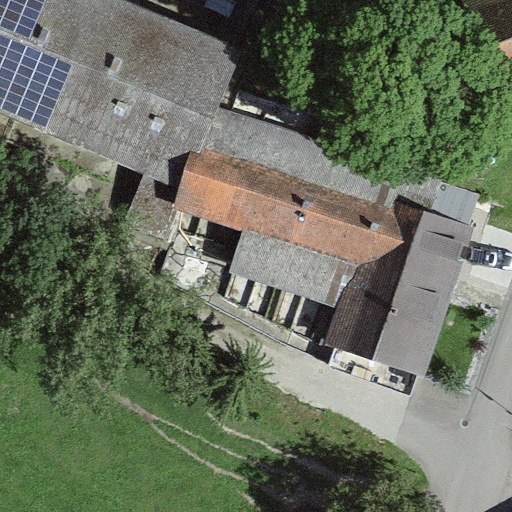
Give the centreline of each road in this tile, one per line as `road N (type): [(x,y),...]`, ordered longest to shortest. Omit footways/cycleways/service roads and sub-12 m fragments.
road 1 (track): [(0,201),(186,333),(487,445)]
road 2 (unclassified): [(469,511),(511,369)]
